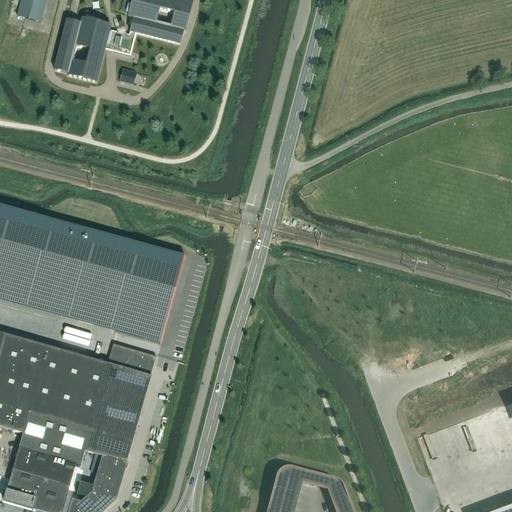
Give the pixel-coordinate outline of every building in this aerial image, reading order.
[(45,0),(20,0),(16,17),(40,23),(45,0)] [(131,0),(130,4),(127,17),(132,19),(128,36),(125,35),(126,35),(122,23),(118,24),(121,37),(108,34),(110,26),(97,23),(83,20),(81,19),(80,24),(66,21),(55,64),(53,71),(67,74),(67,76),(95,84),(104,50),(129,57),(130,52),(135,34),(179,45),(182,31),(184,32),(191,3),(179,0),(131,0)] [(133,86),(136,74),(122,70),(119,82),(133,86)] [(0,300),(159,344),(183,257),(0,206),(0,300)] [(110,366),(107,364),(107,365),(0,334),(0,428),(22,434),(18,449),(80,466),(84,452),(101,457),(101,456),(96,455),(102,434),(104,427),(93,423),(97,409),(103,387),(110,366)] [(110,366),(103,387),(144,399),(150,377),(149,377),(155,358),(112,346),(107,364),(110,366)] [(103,387),(97,409),(138,421),(144,399),(103,387)] [(104,427),(102,434),(132,442),(138,421),(97,409),(93,423),(104,427)] [(101,457),(101,458),(123,464),(127,465),(127,464),(125,464),(132,442),(102,434),(96,455),(101,456),(101,457)] [(119,476),(123,464),(101,458),(97,469),(119,476)] [(327,491),(342,485),(339,481),(335,479),(333,479),(325,482),(321,476),(317,475),(296,469),(291,468),(287,467),(282,469),(278,472),(276,477),(266,511),(294,511),(302,484),(327,491)] [(116,487),(119,476),(97,469),(94,481),(116,487)] [(112,499),(116,487),(94,481),(92,487),(79,483),(77,489),(112,499)] [(352,511),(342,485),(327,491),(334,511),(352,511)] [(85,498),(99,511),(112,499),(77,489),(76,495),(85,498)] [(80,502),(82,511),(98,511),(99,511),(85,498),(80,502)] [(82,511),(80,502),(71,500),(67,511),(82,511)]
